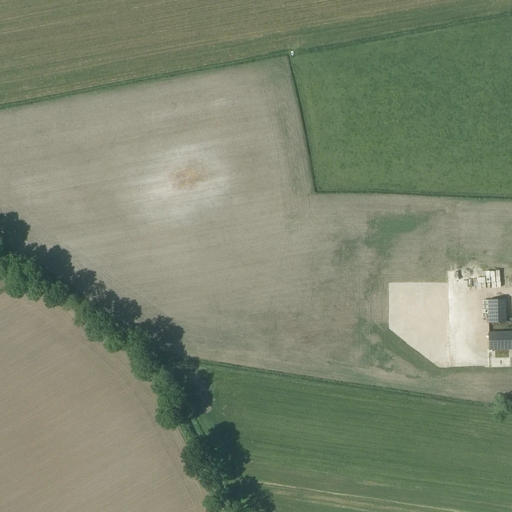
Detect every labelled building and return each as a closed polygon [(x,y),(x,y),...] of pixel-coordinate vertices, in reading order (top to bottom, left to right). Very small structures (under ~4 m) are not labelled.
[(451,225),(456,225),(456,216),(447,216),(447,220),(451,220),(451,225)] [(511,266),(493,267),(493,289),(511,288),(511,266)] [(506,299),(487,300),(487,323),(506,322),(506,299)] [(488,350),(511,349),(511,330),(488,331),(488,350)] [(303,358),(315,353),(311,344),(299,349),(303,358)]
